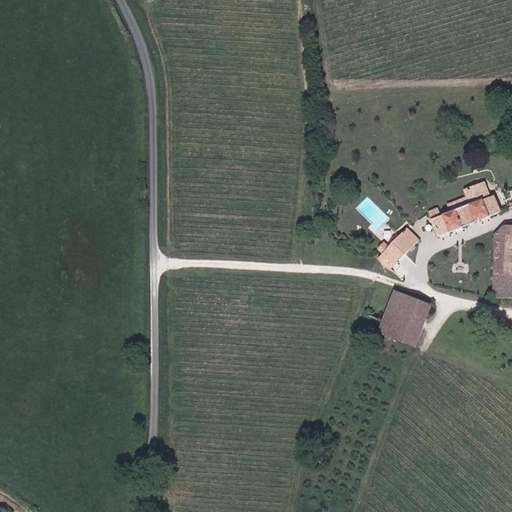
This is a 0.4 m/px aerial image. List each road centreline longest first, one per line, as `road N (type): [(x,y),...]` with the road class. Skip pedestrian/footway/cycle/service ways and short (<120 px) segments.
road 1 (unclassified): [(121,0),(153,80),(154,422),(143,511)]
road 2 (unknown): [(511,323),(487,321),(352,269),(155,261)]
